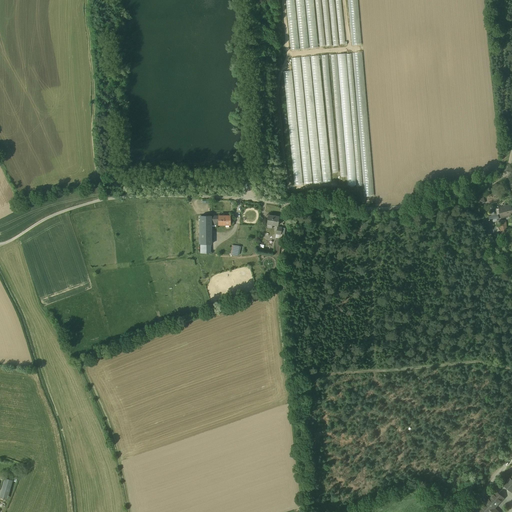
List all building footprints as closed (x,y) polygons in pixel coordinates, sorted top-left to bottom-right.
[(319,55),(311,55),(312,70),(316,70),(316,72),(317,72),(317,77),(319,77),(319,76),(321,76),(319,55)] [(312,85),(309,56),(301,56),(304,86),(312,85)] [(303,92),(300,57),(292,57),(294,85),(296,84),(296,87),(300,87),(300,88),(299,88),(300,92),(303,92)] [(294,104),(292,70),(284,70),(286,104),(294,104)] [(292,157),(295,184),(312,182),(309,159),(301,160),(301,154),(296,155),(296,157),(292,157)] [(322,182),(321,162),(319,162),(319,155),(312,155),(313,182),(322,182)] [(323,181),(331,181),(330,160),(327,160),(327,158),(323,158),(323,162),(322,162),(322,167),(323,181)] [(502,217),(511,214),(511,201),(499,205),(502,217)] [(212,246),(215,246),(215,223),(234,224),(234,213),(223,213),(223,210),(212,210),(212,213),(203,213),(203,246),(204,246),(204,254),(211,254),(212,246)] [(277,225),(279,215),(269,213),(267,228),(272,228),(272,224),(277,225)] [(491,215),(493,221),(501,218),(499,213),(491,215)] [(274,254),(279,254),(283,233),(285,233),(286,226),(279,225),(274,254)] [(496,226),(487,228),(488,234),(497,232),(496,226)] [(240,245),(232,244),(231,254),(237,255),(240,245)] [(6,492),(9,482),(4,480),(1,491),(6,492)] [(506,494),(497,485),(472,511),(500,511),(495,506),(506,494)]
